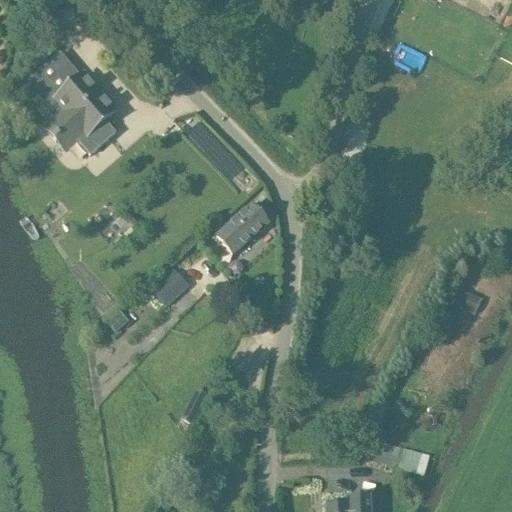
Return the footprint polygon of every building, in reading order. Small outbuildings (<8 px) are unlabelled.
[(111,114),(82,76),(78,80),(60,58),(24,84),(58,122),(46,132),(65,154),(80,141),(90,154),(112,134),(101,122),(111,114)] [(332,204),(318,201),(316,211),(330,214),(332,204)] [(231,258),(267,227),(251,209),(215,240),(231,258)] [(151,292),(165,309),(188,290),(173,273),(151,292)] [(474,318),(482,302),(462,292),(454,308),(474,318)] [(195,391),(180,421),(192,427),(208,398),(195,391)] [(422,457),(372,442),(367,461),(417,475),(422,457)] [(347,510),(347,509),(325,510),(324,511),(368,511),(368,500),(348,502),(348,510),(347,510)]
